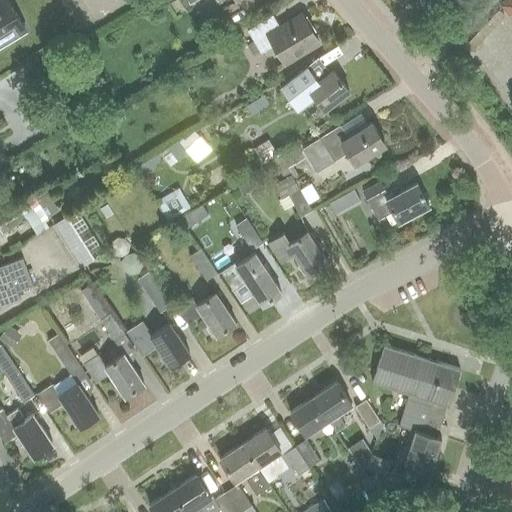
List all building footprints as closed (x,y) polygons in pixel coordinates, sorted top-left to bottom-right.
[(0,0),(0,46),(26,31),(6,0),(0,0)] [(511,0),(504,0),(501,4),(511,14),(511,0)] [(285,64),(319,42),(301,14),(279,28),(272,16),(247,31),(261,54),(274,46),(285,64)] [(56,42),(47,48),(35,55),(42,67),(54,60),(63,54),(56,42)] [(325,109),(349,90),(333,70),(311,87),(300,73),(281,89),(298,110),(315,96),(325,109)] [(317,172),(334,162),(348,153),(355,164),(385,145),(371,123),(348,138),(340,125),(303,149),(317,172)] [(195,128),(179,141),(196,161),(212,148),(195,128)] [(177,140),(168,147),(178,160),(187,154),(177,140)] [(281,154),(294,176),(298,174),(292,165),(305,157),(297,145),(281,154)] [(288,194),(301,215),(311,209),(293,177),(294,176),(281,154),(267,162),(274,175),(281,171),(285,178),(273,185),(281,199),(288,194)] [(154,157),(145,162),(151,173),(160,168),(154,157)] [(245,177),(236,183),(243,195),(253,189),(245,177)] [(424,193),(422,194),(416,183),(399,192),(397,188),(387,194),(380,182),(363,192),(378,220),(393,212),(399,223),(429,206),(427,203),(429,202),(424,193)] [(179,186),(156,200),(169,220),(191,207),(179,186)] [(354,190),(343,196),(349,207),(360,201),(354,190)] [(40,191),(0,214),(0,229),(2,233),(28,218),(37,233),(47,226),(45,222),(49,219),(47,216),(57,209),(48,194),(43,197),(40,191)] [(204,203),(185,214),(193,229),(213,218),(204,203)] [(107,206),(100,210),(106,219),(113,215),(107,206)] [(78,211),(54,226),(80,269),(104,253),(78,211)] [(235,225),(252,250),(263,242),(246,218),(235,225)] [(289,245),(286,241),(281,233),(267,243),(279,261),(292,252),(308,276),(327,263),(307,232),(289,245)] [(189,255),(206,279),(216,272),(200,248),(189,255)] [(220,273),(225,280),(232,291),(246,282),(262,306),(281,293),(254,253),(236,266),(235,264),(220,273)] [(0,307),(20,300),(16,291),(32,284),(22,258),(6,264),(0,266),(0,307)] [(139,278),(146,290),(160,311),(171,304),(149,271),(139,278)] [(114,340),(115,340),(124,354),(133,348),(90,284),(80,291),(114,340)] [(216,336),(235,323),(215,293),(196,305),(191,298),(178,308),(187,321),(200,312),(216,336)] [(128,332),(132,338),(141,352),(155,343),(171,367),(190,353),(169,323),(150,336),(142,323),(128,332)] [(8,325),(0,336),(0,338),(11,347),(21,335),(8,325)] [(48,339),(78,384),(59,397),(52,385),(38,394),(50,413),(63,404),(79,428),(98,415),(86,396),(90,394),(92,383),(58,333),(48,339)] [(408,395),(446,406),(449,407),(460,370),(384,346),(372,383),(408,395)] [(105,366),(103,362),(93,347),(79,357),(96,382),(109,373),(125,397),(144,384),(124,354),(105,366)] [(10,359),(0,366),(23,401),(34,394),(10,359)] [(336,381),(313,397),(328,420),(336,431),(345,425),(338,414),(351,405),(336,381)] [(399,425),(415,430),(404,464),(430,473),(441,439),(436,437),(446,406),(408,395),(399,425)] [(313,397),(290,412),(305,435),(328,420),(313,397)] [(366,399),(354,406),(369,428),(380,421),(366,399)] [(32,414),(24,420),(16,408),(6,415),(2,409),(0,410),(0,436),(4,443),(18,434),(34,458),(53,444),(32,414)] [(265,428),(242,443),(270,485),(268,481),(289,467),(285,461),(289,459),(299,474),(309,467),(295,445),(282,453),(265,428)] [(305,438),(295,445),(309,467),(320,460),(305,438)] [(361,438),(346,447),(362,471),(363,468),(369,453),(370,452),(361,438)] [(270,485),(242,443),(219,458),(235,482),(245,475),(257,493),(270,485)] [(203,511),(199,505),(210,498),(195,474),(172,489),(186,511),(203,511)] [(382,491),(376,474),(360,480),(367,497),(382,491)] [(236,485),(224,493),(237,511),(241,511),(250,507),(236,485)] [(186,511),(172,489),(149,505),(153,511),(186,511)] [(237,511),(224,493),(215,499),(223,511),(237,511)]
